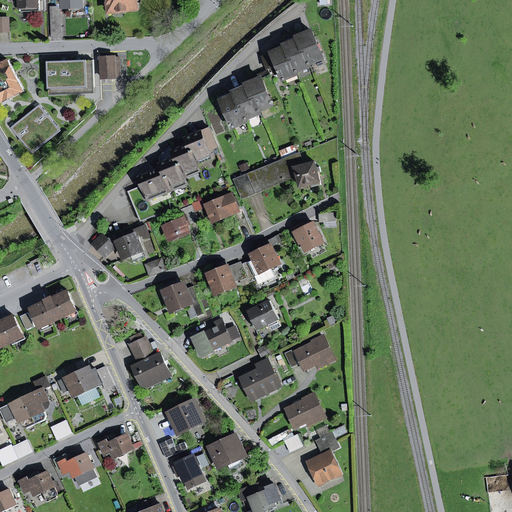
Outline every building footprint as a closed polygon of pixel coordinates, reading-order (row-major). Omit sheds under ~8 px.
[(20,0),(21,12),(40,11),(39,0),(20,0)] [(126,12),(126,10),(138,9),(137,0),(109,0),(110,13),(126,12)] [(52,8),(53,37),(53,38),(63,38),(62,12),(59,7),(58,7),(52,8)] [(0,18),(0,31),(10,31),(9,18),(0,18)] [(311,63),(323,58),(312,32),(298,37),(299,40),(310,65),(311,64),(311,63)] [(310,65),(299,40),(292,43),(290,38),(286,40),(288,44),(286,45),(287,48),(287,47),(297,73),(299,72),(298,71),(310,66),(310,65)] [(271,49),(273,53),(287,48),(286,45),(285,44),(271,49)] [(297,73),(287,47),(287,48),(273,53),(263,57),(269,71),(271,75),(275,84),(284,80),(286,80),(286,78),(298,73),(297,73)] [(117,78),(117,77),(121,77),(120,57),(102,58),(103,78),(117,78)] [(310,65),(310,66),(324,60),(323,58),(311,63),(311,64),(310,65)] [(0,103),(24,91),(9,60),(0,64),(0,103)] [(48,62),(49,89),(95,87),(94,66),(82,66),(82,60),(80,60),(58,61),(48,62)] [(248,79),(250,83),(271,75),(269,71),(248,79)] [(284,80),(285,82),(299,76),(298,73),(286,78),(286,80),(284,80)] [(268,92),(277,89),(275,84),(271,75),(250,83),(247,85),(249,87),(259,112),(260,112),(261,111),(261,110),(273,105),(272,104),(274,103),(273,101),(272,102),(268,92)] [(259,112),(249,87),(235,93),(236,95),(247,120),(249,119),(248,118),(260,113),(260,112),(259,112)] [(247,120),(236,95),(229,98),(227,94),(221,97),(223,101),(232,124),(231,125),(231,126),(233,126),(234,128),(236,127),(236,126),(248,121),(247,120)] [(29,149),(58,126),(41,105),(38,106),(14,126),(12,128),(29,149)] [(260,112),(260,113),(274,107),(273,105),(261,110),(261,111),(260,112)] [(247,120),(248,121),(261,115),(260,113),(248,118),(249,119),(247,120)] [(234,128),(234,129),(249,123),(248,121),(236,126),(236,127),(234,128)] [(29,149),(33,154),(62,131),(58,126),(29,149)] [(212,156),(220,153),(210,129),(187,139),(189,145),(196,161),(197,161),(212,155),(212,156)] [(196,161),(189,145),(174,152),(176,158),(177,158),(184,174),(199,168),(199,166),(197,161),(196,161)] [(161,164),(176,158),(174,152),(171,146),(159,158),(161,164)] [(292,175),(290,170),(296,168),(296,167),(305,165),(296,146),(281,152),(284,160),(234,180),(241,196),(277,181),(276,178),(281,175),(283,179),(292,175)] [(197,161),(199,166),(214,160),(212,156),(212,155),(197,161)] [(184,174),(177,158),(176,158),(161,164),(162,167),(163,169),(171,187),(186,181),(187,181),(186,179),(184,174)] [(317,168),(316,162),(305,165),(296,167),(296,168),(301,187),(307,185),(308,189),(322,185),(320,177),(323,176),(320,167),(317,168)] [(184,174),(186,179),(201,173),(199,168),(184,174)] [(147,194),(148,197),(170,187),(171,187),(163,169),(154,172),(140,178),(144,186),(147,194)] [(241,196),(242,199),(294,178),(292,175),(283,179),(281,175),(276,178),(277,181),(241,196)] [(148,197),(150,201),(188,185),(186,181),(171,187),(172,191),(170,187),(148,197)] [(144,186),(130,192),(133,200),(147,194),(144,186)] [(147,194),(133,200),(136,207),(150,201),(148,197),(147,194)] [(213,216),(215,221),(240,211),(233,196),(208,206),(211,213),(208,214),(210,218),(213,216)] [(150,201),(136,207),(139,214),(153,208),(150,201)] [(193,204),(196,211),(203,208),(200,201),(193,204)] [(172,239),(188,232),(186,225),(199,220),(193,206),(183,210),(186,216),(179,218),(180,221),(167,226),(172,239)] [(142,221),(156,215),(153,208),(139,214),(142,221)] [(324,228),(337,227),(336,213),(320,214),(320,223),(324,222),(324,228)] [(293,228),(300,242),(303,241),(308,250),(323,243),(312,222),(305,222),(293,228)] [(151,236),(146,226),(118,238),(121,246),(118,247),(121,255),(124,254),(125,258),(142,251),(139,243),(140,242),(140,237),(143,235),(144,238),(151,236)] [(105,256),(115,247),(104,235),(94,244),(105,256)] [(255,261),(243,267),(247,277),(250,282),(257,279),(259,284),(275,276),(271,267),(279,263),(276,256),(279,255),(275,248),(273,249),(272,247),(284,241),(281,235),(253,248),(256,254),(252,256),(255,261)] [(152,264),(156,274),(166,270),(162,260),(152,264)] [(243,267),(241,263),(229,268),(226,260),(214,265),(217,273),(209,276),(212,284),(215,283),(219,292),(236,286),(234,282),(247,277),(243,267)] [(151,276),(156,274),(152,264),(147,266),(151,276)] [(204,313),(194,286),(187,289),(185,285),(165,293),(171,310),(192,302),(194,307),(188,309),(192,318),(204,313)] [(67,316),(68,318),(79,313),(69,291),(52,299),(52,298),(47,300),(48,301),(33,308),(43,330),(54,325),(52,323),(67,316)] [(281,326),(278,320),(280,319),(271,301),(250,312),(252,316),(249,318),(252,323),(255,322),(258,329),(269,324),(272,330),(281,326)] [(337,321),(334,316),(328,319),(331,324),(337,321)] [(0,347),(13,342),(14,344),(25,339),(15,317),(0,323),(0,347)] [(215,350),(233,341),(233,340),(240,337),(235,327),(228,330),(222,319),(215,323),(217,327),(195,337),(204,357),(215,351),(215,350)] [(297,352),(305,368),(316,363),(319,368),(326,365),(325,364),(335,359),(324,337),(315,342),(315,343),(297,352)] [(131,345),(138,359),(153,352),(146,338),(131,345)] [(270,345),(259,350),(263,357),(274,352),(270,345)] [(292,368),(299,365),(292,350),(285,354),(292,368)] [(160,377),(162,380),(172,375),(162,354),(135,367),(135,369),(143,385),(160,377)] [(260,370),(242,379),(251,395),(262,389),(265,395),(281,386),(268,360),(258,365),(260,370)] [(78,372),(88,392),(97,388),(100,387),(92,370),(90,366),(78,372)] [(116,385),(107,367),(98,372),(104,385),(106,390),(116,385)] [(100,387),(104,385),(98,372),(97,368),(92,370),(100,387)] [(78,397),(88,392),(78,372),(60,381),(65,393),(72,390),(76,398),(78,397)] [(35,382),(39,391),(24,398),(34,418),(37,424),(46,420),(47,416),(41,403),(49,399),(44,389),(51,385),(47,377),(35,382)] [(83,405),(101,397),(97,388),(88,392),(78,397),(83,405)] [(306,401),(287,410),(296,426),(307,421),(309,426),(316,423),(316,422),(326,417),(315,395),(305,399),(306,401)] [(37,424),(34,418),(24,398),(1,410),(6,422),(18,416),(24,428),(27,429),(37,424)] [(198,423),(198,424),(205,421),(203,415),(201,416),(195,403),(173,414),(175,419),(179,417),(185,429),(198,423)] [(181,431),(185,429),(179,417),(175,419),(181,431)] [(67,420),(52,428),(58,441),(73,434),(67,420)] [(239,442),(243,440),(230,424),(219,435),(222,444),(237,437),(239,442)] [(309,462),(320,485),(342,475),(331,452),(340,448),(333,433),(317,441),(324,455),(309,462)] [(298,434),(285,441),(291,453),(304,447),(298,434)] [(114,452),(117,458),(143,446),(141,441),(133,445),(128,435),(111,443),(107,436),(96,441),(101,450),(104,449),(107,455),(114,452)] [(228,465),(227,464),(228,463),(240,458),(245,455),(239,442),(237,437),(222,444),(213,448),(218,461),(217,462),(220,468),(228,465)] [(21,459),(34,452),(29,440),(15,446),(21,459)] [(161,444),(167,459),(188,449),(185,442),(171,449),(167,441),(161,444)] [(19,459),(17,455),(13,445),(0,450),(0,458),(4,467),(19,459)] [(73,471),(80,485),(98,477),(87,454),(70,462),(66,455),(55,460),(60,470),(64,468),(66,474),(73,471)] [(183,474),(189,488),(206,481),(195,457),(178,464),(178,465),(175,467),(179,476),(183,474)] [(228,463),(231,470),(243,464),(240,458),(228,463)] [(49,502),(59,497),(58,494),(48,473),(41,476),(39,471),(29,476),(30,477),(22,481),(28,492),(35,489),(37,496),(45,493),(49,502)] [(502,489),(501,477),(489,478),(491,490),(502,489)] [(268,490),(267,488),(273,486),(270,479),(256,485),(259,494),(268,490)] [(270,511),(270,510),(276,507),(275,503),(282,500),(276,485),(273,486),(267,488),(268,490),(259,494),(256,485),(239,492),(243,501),(250,498),(255,510),(250,511),(270,511)] [(0,511),(2,511),(18,506),(10,490),(0,494),(0,511)]
